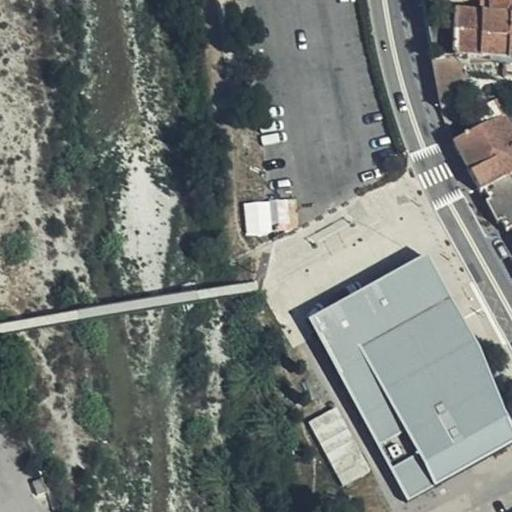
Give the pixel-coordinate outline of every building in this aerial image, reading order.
[(511,9),(511,0),(474,0),(474,7),(504,9),(511,9)] [(445,49),(496,52),(501,52),(504,9),(474,7),(449,6),(445,49)] [(511,9),(504,9),(501,52),(511,52),(511,9)] [(452,57),(445,49),(423,56),(432,100),(457,89),(452,57)] [(492,107),(445,135),(472,185),(476,183),(482,179),(503,167),(511,161),(511,125),(510,120),(501,123),(492,107)] [(503,220),(511,215),(511,170),(506,173),(503,167),(482,179),(503,220)] [(245,204),(248,233),(288,229),(285,200),(245,204)] [(511,215),(503,220),(511,238),(511,215)] [(421,259),(300,324),(401,505),(511,444),(511,442),(498,423),(473,355),(421,259)] [(310,421),(342,486),(370,472),(339,407),(310,421)]
